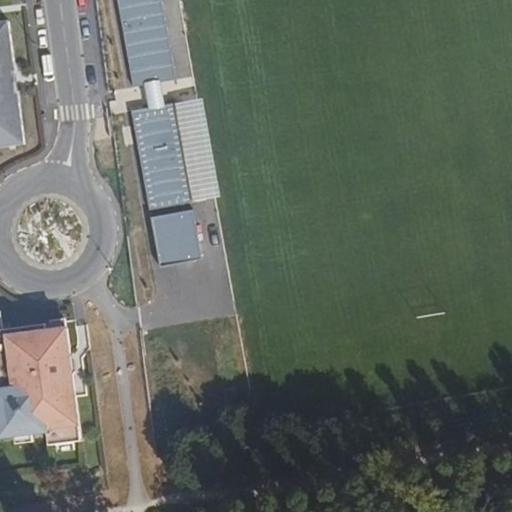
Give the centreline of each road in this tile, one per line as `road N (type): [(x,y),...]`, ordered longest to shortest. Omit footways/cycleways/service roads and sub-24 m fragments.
road 1 (track): [(140,510),(511,439)]
road 2 (residential): [(59,0),(74,113),(66,182)]
